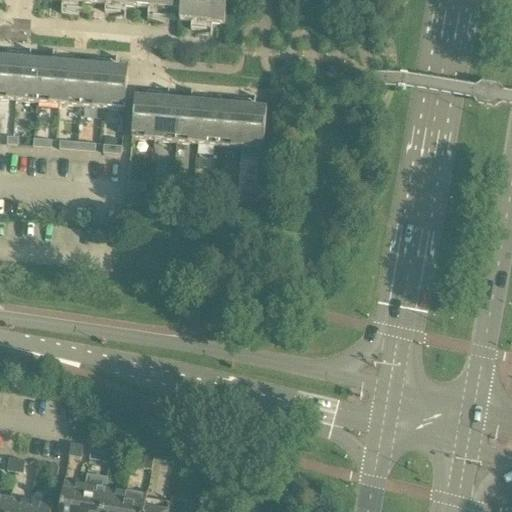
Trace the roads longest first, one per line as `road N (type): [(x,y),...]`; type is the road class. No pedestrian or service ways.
road 1 (tertiary): [(0,339),(334,420)]
road 2 (tertiary): [(335,374),(0,318)]
road 3 (secondary): [(456,0),(399,334)]
road 4 (secondary): [(474,412),(511,194)]
